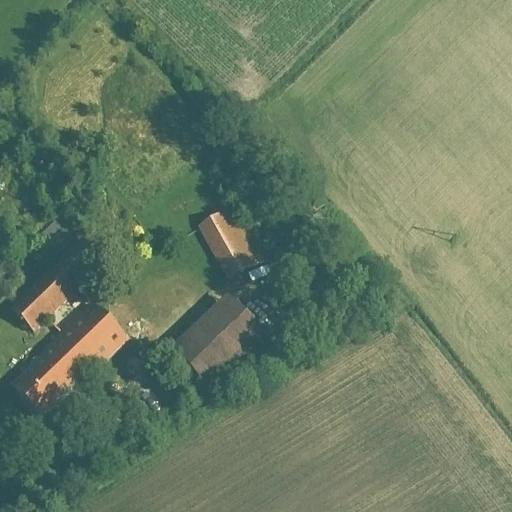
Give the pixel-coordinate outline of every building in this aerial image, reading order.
[(237,209),(205,226),(233,277),(265,260),(237,209)] [(87,239),(15,311),(37,333),(109,261),(87,239)] [(0,261),(0,279),(8,274),(0,261)] [(236,298),(179,352),(218,393),(275,340),(236,298)] [(99,304),(17,389),(48,418),(129,334),(99,304)]
